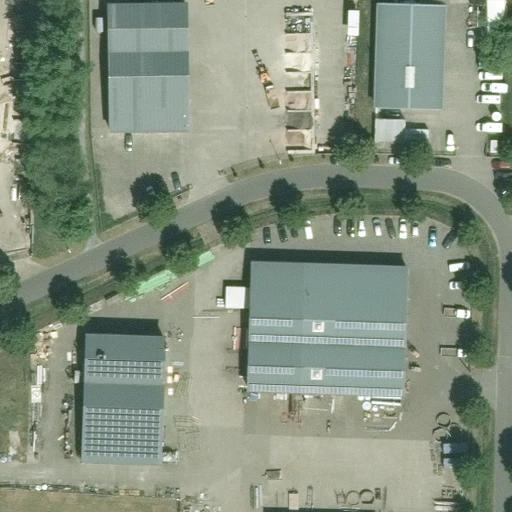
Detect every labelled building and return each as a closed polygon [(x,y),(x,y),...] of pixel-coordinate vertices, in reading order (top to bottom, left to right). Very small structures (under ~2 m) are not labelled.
[(483,0),(484,40),(507,40),(506,0),(483,0)] [(438,7),(371,4),(367,110),(433,112),(438,7)] [(180,7),(104,7),(103,138),(179,138),(180,7)] [(405,127),(405,118),(370,118),(370,143),(428,144),(429,128),(405,127)] [(406,270),(244,262),(238,392),(400,400),(406,270)] [(160,340),(77,335),(70,462),(153,466),(160,340)]
